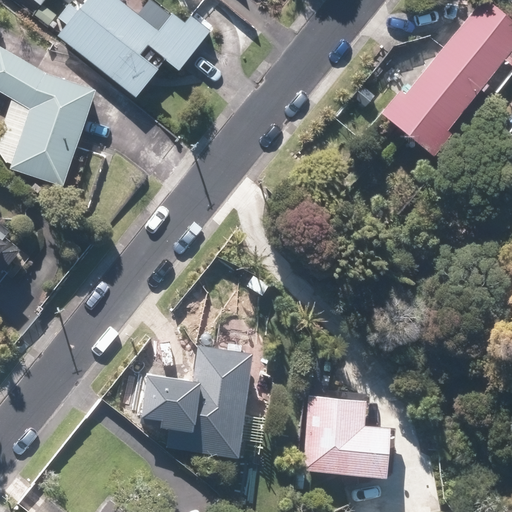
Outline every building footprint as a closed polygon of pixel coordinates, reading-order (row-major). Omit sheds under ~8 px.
[(165,59),(179,70),(210,30),(190,15),(185,22),(172,12),(159,30),(119,0),(85,0),(59,35),(137,95),(165,59)] [(387,116),(429,151),(433,154),(451,133),(447,129),(511,49),(511,20),(486,0),(482,0),(405,95),(399,90),(382,112),(387,116)] [(64,185),(97,88),(44,70),(0,44),(0,89),(32,108),(11,167),(64,185)] [(0,232),(0,274),(5,268),(0,264),(0,250),(9,239),(0,232)] [(240,456),(253,351),(199,344),(185,449),(240,456)] [(184,382),(159,379),(153,423),(179,426),(184,382)] [(309,394),(303,468),(386,475),(390,425),(364,423),(366,399),(309,394)] [(129,511),(110,496),(97,511),(129,511)]
